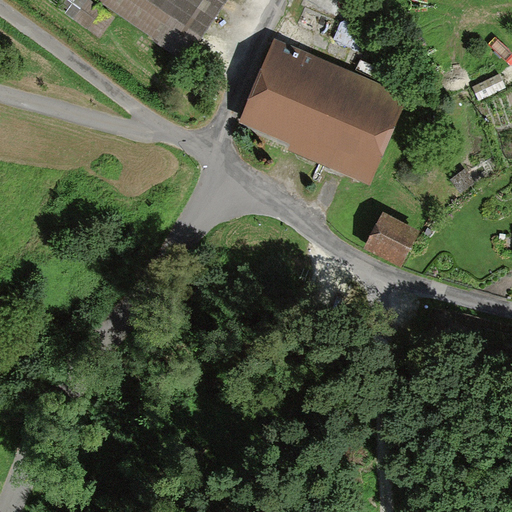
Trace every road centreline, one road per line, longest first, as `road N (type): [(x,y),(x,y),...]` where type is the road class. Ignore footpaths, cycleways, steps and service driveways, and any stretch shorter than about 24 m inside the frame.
road 1 (residential): [(14,511),(57,413),(205,204),(218,159)]
road 2 (residential): [(218,159),(314,237),(390,281),(511,310)]
road 3 (track): [(390,281),(380,343),(388,511)]
road 4 (residential): [(174,130),(0,7)]
road 5 (residential): [(174,130),(107,125),(0,99)]
road 6 (residential): [(218,159),(248,55),(274,0)]
